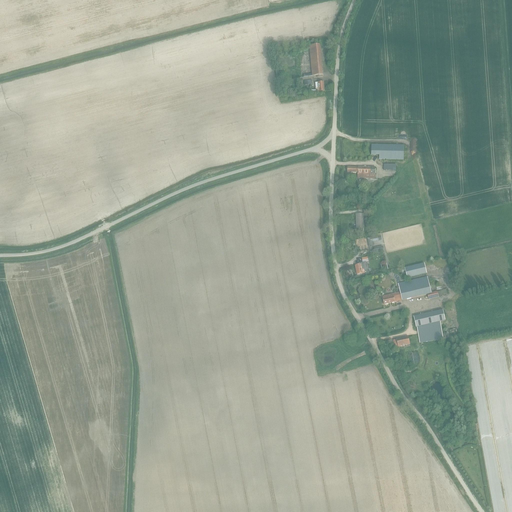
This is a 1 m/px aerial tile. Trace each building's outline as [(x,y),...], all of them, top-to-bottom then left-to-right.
[(320,45),(309,46),(312,74),(303,74),(303,77),(323,75),(320,45)] [(324,91),(324,82),(315,83),(316,90),(312,90),(312,93),(324,91)] [(379,159),(403,160),(404,145),(371,145),(371,155),(379,155),(379,159)] [(347,167),(347,173),(358,173),(358,179),(375,179),(375,168),(347,167)] [(364,228),(364,214),(356,214),(356,228),(359,228),(359,232),(363,232),(363,228),(364,228)] [(369,246),(373,245),(372,241),(378,240),(377,237),(367,238),(369,246)] [(368,261),(367,257),(362,258),(363,262),(360,263),(361,265),(355,266),(357,275),(365,273),(367,273),(364,262),(368,261)] [(407,278),(427,274),(424,264),(405,269),(407,278)] [(447,295),(446,289),(431,293),(427,277),(398,284),(402,300),(427,294),(428,299),(447,295)] [(384,305),(397,302),(396,298),(394,299),(393,294),(382,297),(384,305)] [(420,343),(459,336),(458,329),(444,332),(444,331),(442,331),(440,322),(445,321),(443,310),(414,317),(416,327),(417,327),(420,343)] [(393,340),(395,348),(398,347),(410,344),(408,337),(393,340)]
